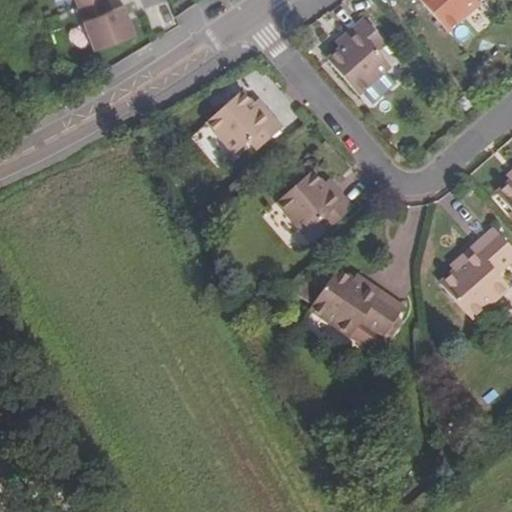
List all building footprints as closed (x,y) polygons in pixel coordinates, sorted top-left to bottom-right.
[(69,0),(85,45),(126,31),(116,2),(103,6),(100,0),(69,0)] [(411,0),(442,35),(475,8),(466,0),(411,0)] [(344,47),(338,52),(325,64),(353,97),(385,70),(373,56),(383,47),(360,22),(338,41),(344,47)] [(344,47),(338,41),(332,45),(338,52),(344,47)] [(253,108),(249,103),(238,90),(201,120),(229,154),(244,141),(251,149),(279,126),(259,103),(253,108)] [(253,108),(259,103),(255,98),(249,103),(253,108)] [(511,178),(511,170),(498,182),(503,187),(511,178)] [(320,189),(316,184),(305,172),(268,203),(296,235),(314,220),(322,229),(346,208),(326,185),(320,189)] [(511,178),(503,187),(490,197),(511,223),(511,178)] [(320,189),(326,185),(321,179),(316,184),(320,189)] [(304,244),(322,229),(314,220),(296,235),(304,244)] [(484,233),(465,250),(470,256),(446,276),(432,288),(461,323),(499,290),(490,279),(509,263),(484,233)] [(470,256),(465,250),(441,270),(446,276),(470,256)] [(368,299),(345,282),(330,271),(301,309),(342,339),(353,326),(373,339),(396,310),(372,293),(368,299)] [(368,299),(372,293),(349,276),(345,282),(368,299)]
